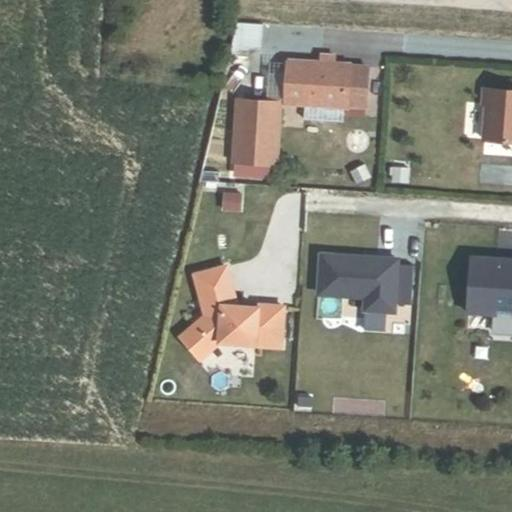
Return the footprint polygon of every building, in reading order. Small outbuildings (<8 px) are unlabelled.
[(260,53),(261,29),(237,28),(230,58),(246,62),(249,52),(260,53)] [(363,114),(366,75),(349,74),(349,72),(334,71),(334,63),(318,62),(317,70),(287,67),(284,112),(305,113),(305,125),(339,128),(340,115),(346,116),(346,113),(363,114)] [(511,140),(511,90),(483,88),(482,103),(485,103),(482,139),(511,140)] [(236,123),(234,171),(276,173),(279,111),(237,109),(236,123)] [(236,123),(216,118),(199,188),(220,190),(236,123)] [(372,183),(365,165),(351,171),(358,189),(372,183)] [(396,260),(321,252),(316,291),(362,307),(388,309),(396,260)] [(511,265),(473,263),(470,317),(511,319),(511,265)] [(237,311),(225,272),(195,281),(207,321),(182,343),(201,365),(221,348),(256,349),(256,350),(282,351),(284,311),(258,310),(258,313),(237,311)]
